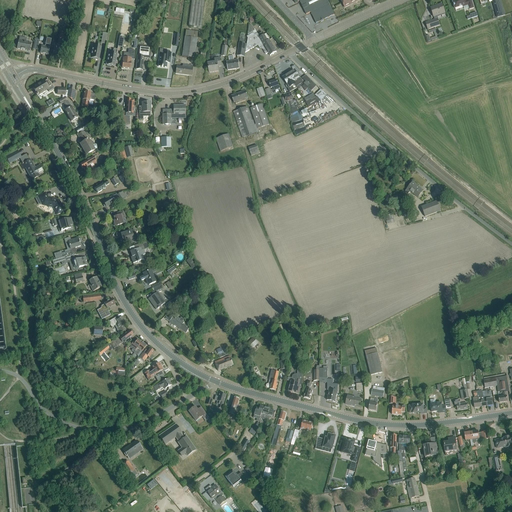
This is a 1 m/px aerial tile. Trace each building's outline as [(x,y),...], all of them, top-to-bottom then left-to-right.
[(201,27),(204,0),(191,0),(189,26),(201,27)] [(334,15),(327,0),(293,0),(295,3),(300,1),(306,15),(311,12),(316,24),(334,15)] [(456,0),(453,2),(455,9),(463,6),(463,7),(468,5),(470,9),(474,8),(470,0),(466,1),(465,0),(456,0)] [(500,0),(492,0),(497,18),(505,15),(500,0)] [(445,13),(444,9),(442,4),(430,8),(433,17),(434,17),(435,20),(425,23),(428,30),(440,25),(437,19),(436,16),(445,13)] [(194,58),(198,32),(186,30),(182,57),(194,58)] [(267,41),(264,35),(262,32),(258,35),(257,33),(255,35),(253,33),(247,37),(248,39),(246,53),(258,45),(260,48),(262,49),(266,54),(268,53),(270,56),(276,52),(269,40),(267,41)] [(19,41),(17,49),(29,51),(31,43),(26,42),(26,39),(19,37),(19,41)] [(240,39),(239,43),(237,56),(244,57),(246,44),(243,44),(244,40),(240,39)] [(48,55),(51,42),(46,41),(45,46),(42,46),(40,54),(48,55)] [(59,58),(61,51),(57,50),(58,45),(55,44),(53,56),(59,58)] [(92,46),(90,58),(91,58),(91,59),(95,60),(95,59),(98,60),(101,45),(98,44),(97,47),(92,46)] [(148,57),(149,47),(139,46),(136,69),(142,70),(143,61),(144,61),(144,57),(147,57),(148,57)] [(111,66),(114,66),(117,50),(114,49),(114,52),(109,51),(106,65),(107,65),(107,66),(111,66)] [(130,69),(131,59),(134,59),(135,51),(129,50),(128,58),(123,58),(122,68),(130,69)] [(159,61),(158,67),(166,68),(167,61),(170,62),(171,53),(163,52),(163,56),(160,56),(159,56),(158,61),(159,61)] [(228,56),(229,61),(226,61),(228,70),(239,68),(238,60),(234,60),(233,56),(228,56)] [(218,71),(218,67),(221,66),(220,58),(214,59),(215,62),(208,63),(209,73),(218,71)] [(191,76),(193,66),(183,64),(182,67),(176,66),(175,73),(191,76)] [(302,82),(295,71),(283,78),(289,88),(288,88),(290,92),(297,88),(296,86),(302,82)] [(313,83),(305,76),(301,78),(305,82),(303,84),(308,88),(311,86),(313,83)] [(54,89),(50,83),(48,80),(44,82),(44,81),(36,86),(37,87),(33,89),(37,95),(47,89),(49,92),(54,89)] [(277,80),(269,83),(271,88),(274,87),(275,90),(276,89),(279,88),(277,80)] [(265,96),(262,87),(257,89),(260,98),(265,96)] [(67,96),(68,91),(66,91),(66,89),(58,89),(58,95),(63,95),(63,99),(65,98),(67,96)] [(73,102),(75,91),(68,90),(68,91),(67,96),(73,102)] [(245,99),(248,98),(246,91),(232,96),(234,103),(235,103),(236,104),(246,100),(245,99)] [(94,100),(95,94),(91,93),(84,92),(82,107),(88,108),(89,104),(93,105),(94,100)] [(293,101),(291,93),(284,94),(287,102),(293,101)] [(309,108),(319,102),(316,97),(306,103),(309,108)] [(70,106),(65,98),(63,99),(59,101),(61,104),(64,102),(68,109),(65,111),(71,121),(78,117),(70,105),(70,106)] [(295,108),(293,101),(287,102),(289,110),(295,108)] [(151,116),(150,103),(142,103),(142,109),(139,109),(139,107),(139,120),(143,120),(143,117),(151,116)] [(257,129),(269,124),(262,104),(250,108),(256,124),(255,125),(253,120),(252,120),(247,107),(233,112),(242,138),(250,135),(250,138),(253,137),(252,135),(258,132),(257,129)] [(173,114),(163,115),(163,125),(171,125),(171,117),(185,117),(185,105),(173,106),(173,114)] [(303,120),(292,124),(296,136),(306,131),(303,120)] [(87,130),(77,135),(82,143),(80,144),(86,155),(95,149),(97,148),(97,147),(96,145),(95,145),(94,145),(94,144),(93,142),(92,142),(90,142),(89,140),(92,138),(87,130)] [(43,171),(40,166),(35,168),(30,160),(29,160),(26,154),(21,157),(17,151),(6,157),(10,164),(19,158),(22,164),(21,165),(22,168),(24,167),(29,176),(28,177),(30,181),(37,177),(36,175),(43,171)] [(90,165),(96,161),(93,156),(80,164),(83,169),(84,169),(85,171),(92,168),(90,165)] [(124,174),(119,177),(123,183),(128,180),(124,174)] [(119,183),(118,180),(117,181),(115,177),(111,180),(115,186),(119,183)] [(105,188),(105,187),(109,184),(107,180),(94,188),(97,193),(105,188)] [(407,189),(405,191),(408,194),(410,192),(418,198),(423,191),(417,186),(416,187),(412,183),(407,189)] [(123,192),(122,192),(117,195),(116,194),(103,202),(106,208),(113,203),(112,201),(118,198),(120,201),(126,197),(123,192)] [(64,211),(61,204),(60,204),(59,201),(49,198),(48,199),(45,193),(36,198),(39,205),(43,203),(47,204),(47,206),(48,206),(49,208),(50,209),(51,208),(52,207),(53,208),(57,214),(64,211)] [(441,211),(437,202),(421,208),(425,217),(441,211)] [(124,224),(122,218),(125,217),(123,211),(115,214),(116,217),(112,218),(115,227),(124,224)] [(72,229),(71,225),(69,218),(61,221),(60,218),(51,220),(53,227),(57,226),(59,231),(68,229),(68,230),(72,229)] [(138,240),(135,230),(121,234),(123,242),(128,240),(129,243),(138,240)] [(81,246),(79,243),(80,242),(79,239),(78,239),(72,241),(71,238),(68,239),(69,241),(68,242),(71,251),(61,254),(62,257),(77,253),(75,248),(81,246)] [(148,248),(147,245),(146,242),(135,245),(137,249),(130,252),(132,257),(131,257),(133,263),(144,259),(142,255),(145,254),(144,250),(148,248)] [(75,261),(73,255),(65,257),(52,260),(53,265),(61,262),(62,265),(67,263),(70,271),(86,265),(85,261),(86,261),(85,257),(75,261)] [(156,282),(152,272),(157,270),(156,266),(150,268),(150,270),(144,273),(145,276),(140,278),(141,281),(147,278),(149,284),(149,285),(156,282)] [(101,287),(96,277),(89,281),(91,285),(90,285),(93,292),(101,287)] [(153,296),(148,299),(152,304),(152,303),(156,309),(156,310),(163,304),(166,303),(158,292),(163,290),(162,287),(151,292),(153,296)] [(101,300),(100,294),(83,296),(84,302),(101,300)] [(111,315),(109,312),(111,310),(110,311),(109,310),(110,309),(109,308),(115,305),(112,299),(104,303),(105,304),(101,306),(101,308),(101,310),(98,312),(102,320),(111,315)] [(180,319),(172,313),(168,318),(167,317),(165,319),(179,329),(186,333),(188,330),(186,328),(187,327),(183,324),(184,322),(183,321),(184,320),(181,318),(180,319)] [(126,325),(122,317),(117,320),(115,317),(108,322),(109,322),(107,323),(108,326),(110,325),(112,327),(115,326),(119,334),(126,330),(124,326),(126,325)] [(102,336),(103,328),(94,327),(93,335),(102,336)] [(126,340),(133,335),(130,330),(124,335),(124,334),(110,343),(107,345),(111,350),(113,348),(114,349),(122,342),(124,343),(126,341),(126,340)] [(253,337),(245,345),(251,351),(259,343),(253,337)] [(134,353),(142,343),(137,339),(135,342),(133,340),(127,347),(134,353)] [(142,352),(146,346),(142,343),(134,353),(137,355),(141,351),(142,352)] [(154,357),(152,355),(154,352),(149,348),(147,351),(146,350),(143,353),(139,358),(144,362),(148,357),(152,360),(154,357)] [(365,351),(371,375),(382,373),(377,348),(365,351)] [(234,365),(230,356),(215,362),(218,371),(234,365)] [(161,371),(163,370),(159,363),(152,367),(154,369),(152,370),(152,371),(150,373),(149,371),(144,373),(148,380),(155,376),(158,382),(164,377),(161,371)] [(302,390),(303,369),(303,367),(297,367),(297,374),(295,374),(293,376),(292,378),(288,377),(287,380),(291,381),(288,392),(299,394),(301,388),(302,388),(302,390)] [(276,391),(278,382),(277,381),(279,372),(271,370),(269,380),(269,384),(268,384),(267,384),(266,385),(266,386),(267,387),(268,388),(270,388),(270,389),(276,391)] [(147,378),(141,371),(134,378),(139,384),(147,378)] [(501,390),(498,391),(498,397),(499,403),(507,402),(506,390),(509,390),(507,376),(499,377),(501,390)] [(496,378),(484,380),(485,388),(489,387),(497,386),(496,378)] [(164,389),(171,385),(168,379),(154,387),(156,391),(163,387),(164,389)] [(335,402),(338,391),(334,390),(334,388),(333,388),(333,379),(327,379),(327,390),(329,390),(328,392),(329,392),(327,400),(335,402)] [(311,394),(313,394),(313,392),(312,391),(313,390),(311,389),(313,383),(308,381),(304,398),(306,398),(307,399),(308,400),(309,399),(310,399),(311,394)] [(383,397),(384,392),(372,389),(371,395),(383,397)] [(483,397),(482,390),(476,391),(478,403),(481,403),(481,407),(487,406),(486,397),(483,397)] [(478,403),(476,391),(473,392),(474,398),(473,398),(474,408),(481,407),(481,403),(478,403)] [(493,405),(491,394),(488,394),(487,391),(485,391),(486,397),(487,406),(493,405)] [(220,414),(225,400),(226,395),(221,393),(219,397),(216,396),(215,400),(218,401),(216,407),(217,408),(215,413),(220,414)] [(360,406),(361,399),(357,398),(357,397),(348,395),(346,405),(354,407),(355,405),(360,406)] [(230,411),(227,418),(233,420),(237,407),(240,399),(234,397),(230,411)] [(376,411),(378,400),(371,398),(369,410),(376,411)] [(430,400),(431,403),(432,412),(441,411),(441,413),(446,412),(445,407),(442,407),(442,402),(436,403),(435,399),(430,400)] [(468,409),(467,403),(460,404),(460,400),(454,400),(455,405),(456,405),(457,410),(468,409)] [(427,413),(426,407),(424,407),(423,404),(413,404),(413,405),(409,405),(410,413),(413,413),(423,413),(423,414),(427,413)] [(405,412),(405,405),(402,405),(402,406),(392,406),(392,414),(401,415),(401,412),(405,412)] [(254,415),(254,418),(257,419),(257,421),(259,422),(260,420),(260,418),(261,417),(262,414),(263,414),(265,407),(260,406),(260,408),(257,408),(255,415),(254,415)] [(210,419),(203,410),(200,413),(196,407),(192,409),(193,410),(190,412),(190,411),(189,412),(196,421),(203,417),(206,421),(210,419)] [(261,417),(260,418),(267,420),(269,419),(270,416),(274,418),(276,412),(270,410),(270,409),(265,407),(263,414),(262,414),(261,417)] [(284,421),(286,413),(281,412),(271,445),(275,446),(282,426),(283,421),(284,421)] [(311,431),(313,423),(303,421),(301,428),(311,431)] [(196,450),(186,437),(184,439),(181,434),(181,433),(176,425),(159,436),(165,445),(176,437),(178,435),(182,440),(179,442),(178,443),(182,448),(178,451),(182,456),(186,453),(187,456),(196,450)] [(258,429),(253,426),(249,432),(254,435),(258,429)] [(295,429),(291,444),(294,445),(296,437),(297,437),(299,431),(295,429)] [(479,439),(478,431),(471,432),(473,443),(477,443),(476,439),(479,439)] [(473,443),(471,432),(464,433),(465,441),(470,440),(471,446),(470,447),(471,451),(475,450),(474,446),(473,446),(473,443)] [(355,441),(356,436),(347,433),(346,437),(343,437),(340,445),(344,446),(343,447),(353,449),(353,448),(355,448),(353,455),(359,456),(362,442),(357,441),(355,441)] [(317,439),(316,448),(323,450),(324,447),(332,449),(333,445),(334,445),(335,441),(334,441),(335,436),(329,435),(328,438),(326,438),(325,442),(317,439)] [(396,448),(397,436),(391,435),(390,453),(391,456),(395,456),(396,463),(399,462),(400,474),(404,474),(401,451),(396,451),(396,448)] [(409,444),(410,436),(400,436),(399,451),(402,451),(402,453),(405,453),(405,447),(406,447),(407,446),(407,444),(409,444)] [(511,445),(511,444),(511,436),(509,437),(509,436),(504,437),(504,438),(495,440),(497,448),(506,446),(506,447),(511,446),(511,445)] [(457,451),(455,437),(450,438),(451,441),(444,442),(445,453),(457,451)] [(135,454),(134,452),(141,448),(136,441),(132,444),(123,450),(129,459),(136,454),(135,454)] [(367,450),(366,453),(372,455),(371,458),(372,459),(378,460),(379,445),(373,443),(373,442),(369,441),(369,444),(367,450)] [(437,455),(436,444),(423,446),(425,457),(437,455)] [(269,479),(278,452),(272,450),(263,478),(269,479)] [(502,470),(499,456),(492,457),(495,472),(502,470)] [(135,471),(128,461),(121,465),(123,469),(122,470),(124,473),(126,472),(131,479),(135,476),(132,472),(135,471)] [(248,468),(245,470),(251,478),(254,475),(248,468)] [(241,480),(245,477),(241,473),(237,476),(233,471),(231,473),(231,472),(230,473),(231,473),(228,475),(228,474),(228,475),(226,477),(234,487),(233,486),(241,481),(241,480)] [(158,484),(154,479),(147,485),(150,490),(158,484)] [(419,496),(415,479),(413,479),(412,479),(407,481),(408,481),(409,483),(407,483),(408,486),(407,487),(410,499),(419,496)] [(211,485),(206,489),(207,491),(213,499),(215,498),(220,505),(225,511),(233,511),(225,501),(226,501),(222,496),(223,495),(215,485),(212,487),(211,485)] [(179,511),(181,511),(193,502),(186,493),(169,507),(172,511),(175,511),(178,510),(179,511)]
